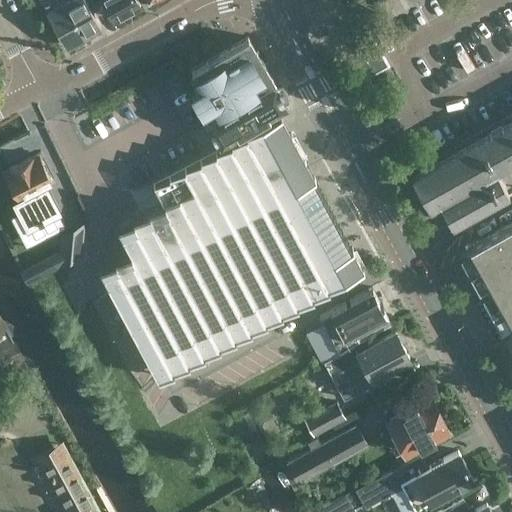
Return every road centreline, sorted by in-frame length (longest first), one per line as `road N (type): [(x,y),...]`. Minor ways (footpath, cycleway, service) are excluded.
road 1 (secondary): [(405,258),(272,0)]
road 2 (secondary): [(511,439),(405,258)]
road 3 (unclassified): [(40,89),(223,0)]
road 4 (unclassified): [(405,258),(511,203)]
